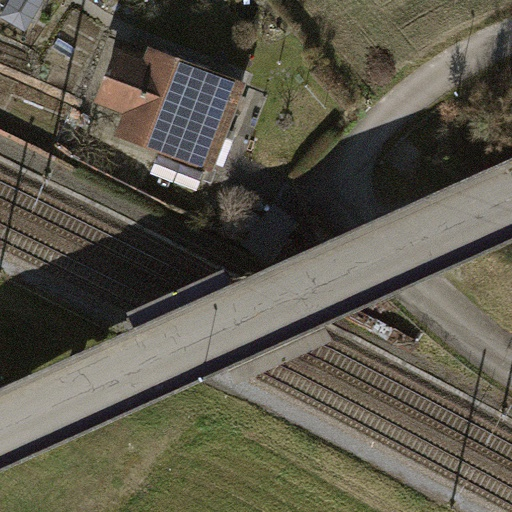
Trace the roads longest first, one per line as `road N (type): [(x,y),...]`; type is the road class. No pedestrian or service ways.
road 1 (unclassified): [(0,431),(511,200)]
road 2 (unclassified): [(511,36),(430,81),(395,111),(362,147),(353,180),(371,240),(511,365)]
